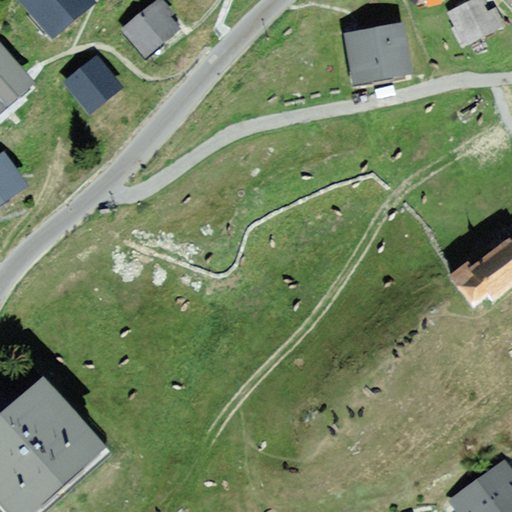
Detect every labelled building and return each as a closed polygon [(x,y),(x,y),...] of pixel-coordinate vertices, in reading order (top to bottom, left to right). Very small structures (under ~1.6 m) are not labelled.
[(50,32),(62,22),(67,28),(79,18),(74,13),(86,3),(84,0),(23,0),(33,12),(28,16),(44,36),(50,32)] [(484,2),(482,0),(473,0),(453,10),(461,27),(453,31),(458,41),(462,48),(470,44),(503,27),(495,11),(486,15),(480,4),(484,2)] [(154,8),(127,30),(146,53),(179,26),(159,1),(153,6),(154,8)] [(404,72),(397,31),(396,21),(349,29),(351,39),(358,80),(404,72)] [(0,109),(15,97),(12,93),(24,83),(4,59),(9,54),(0,43),(0,109)] [(96,63),(69,85),(89,109),(116,87),(96,63)] [(0,200),(5,197),(6,198),(20,187),(1,161),(0,161),(0,200)] [(511,285),(511,250),(506,243),(471,269),(468,264),(449,277),(472,307),(486,295),(491,302),(511,285)] [(27,511),(96,452),(41,390),(0,427),(0,499),(11,511),(27,511)] [(511,478),(503,466),(453,502),(459,511),(509,511),(511,510),(511,478)]
